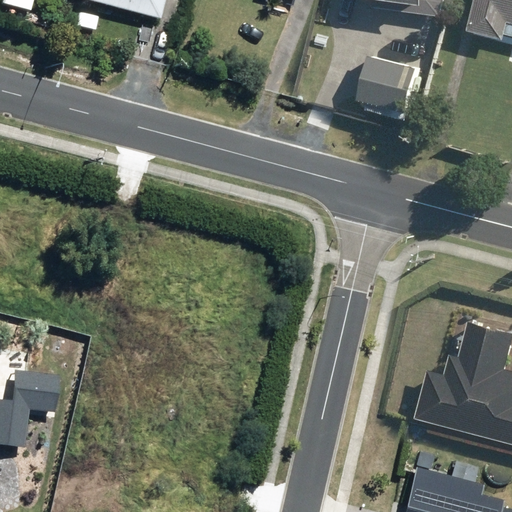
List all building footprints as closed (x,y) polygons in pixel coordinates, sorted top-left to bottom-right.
[(78,0),(79,0),(157,21),(162,0),(78,0)] [(264,0),(274,3),(272,10),(282,13),(284,5),(290,7),(292,0),(295,1),(295,0),(264,0)] [(378,0),(377,7),(446,16),(449,0),(378,0)] [(511,0),(484,0),(477,30),(511,39),(511,38),(511,0)] [(373,56),(362,101),(410,113),(422,68),(373,56)] [(433,368),(420,416),(511,440),(511,367),(509,366),(511,356),(511,329),(473,319),(464,354),(455,352),(449,372),(433,368)] [(6,403),(0,402),(0,447),(20,450),(24,412),(49,414),(54,377),(10,372),(6,403)] [(477,484),(409,466),(396,511),(511,511),(511,510),(495,506),(496,500),(474,494),(477,484)]
